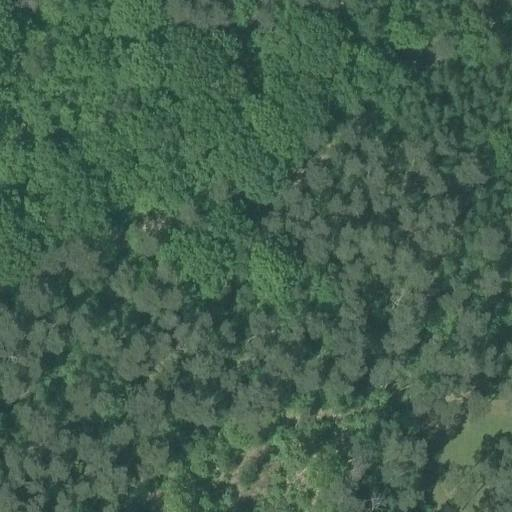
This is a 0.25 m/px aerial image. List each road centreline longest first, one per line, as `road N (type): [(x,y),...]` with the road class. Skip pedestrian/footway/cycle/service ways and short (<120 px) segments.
road 1 (track): [(144,217),(455,38),(500,0)]
road 2 (track): [(0,296),(144,217)]
